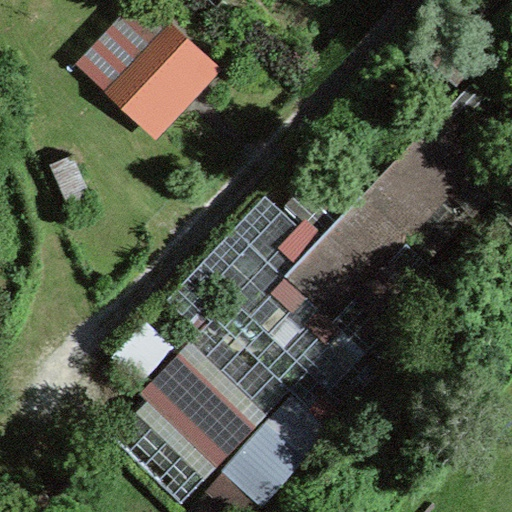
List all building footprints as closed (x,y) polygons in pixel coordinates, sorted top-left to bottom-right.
[(511,34),(478,0),(474,0),(455,19),(498,63),(511,49),(511,34)] [(480,51),(450,24),(432,43),(462,71),(480,51)] [(177,30),(117,90),(158,132),(219,71),(177,30)] [(465,90),(437,118),(478,157),(505,129),(465,90)] [(478,157),(437,118),(288,278),(329,316),(449,188),(475,160),(478,157)] [(474,212),(500,184),(475,160),(449,188),(474,212)] [(462,251),(448,267),(464,282),(479,266),(462,251)] [(149,328),(121,358),(139,375),(167,345),(149,328)] [(178,352),(142,389),(218,462),(254,425),(178,352)] [(293,397),(225,468),(255,497),(323,425),(293,397)]
